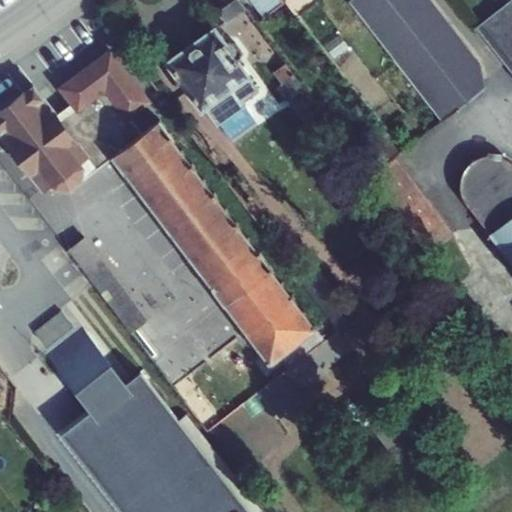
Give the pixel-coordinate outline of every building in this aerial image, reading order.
[(280,0),(210,0),(226,21),(244,8),(238,0),(251,0),(264,15),(281,1),(280,0)] [(431,0),(348,0),(349,0),(441,120),(485,88),(480,61),(431,0)] [(511,0),(509,0),(475,27),(511,73),(511,0)] [(214,27),(165,61),(201,110),(205,108),(249,75),(214,27)] [(63,86),(77,105),(87,118),(100,135),(147,100),(110,51),(63,86)] [(281,83),(276,87),(286,99),(302,88),(293,76),(294,75),(286,62),(273,71),(281,83)] [(259,90),(249,75),(205,108),(217,125),(220,122),(230,135),(253,119),(247,103),(245,101),(259,90)] [(0,108),(0,135),(42,191),(52,184),(56,189),(71,189),(82,180),(83,166),(80,162),(89,156),(33,82),(0,108)] [(112,155),(271,362),(316,327),(159,119),(112,155)] [(384,131),(354,155),(428,253),(454,234),(396,157),(401,153),(384,131)] [(511,164),(506,160),(502,158),(498,156),(493,155),(488,155),(483,156),(479,158),(476,160),(473,162),(469,166),(466,169),(463,174),(462,181),(461,186),(461,191),(462,194),(463,197),(464,201),(511,262),(511,164)] [(68,244),(123,334),(146,320),(91,230),(68,244)] [(300,388),(352,347),(340,330),(355,317),(312,263),(296,275),(338,329),(260,392),(280,416),(306,395),(300,388)] [(65,312),(36,329),(43,340),(72,324),(65,312)] [(64,434),(124,511),(250,511),(140,374),(127,384),(82,328),(48,356),(92,412),(64,434)] [(374,388),(353,403),(430,502),(452,486),(374,388)]
